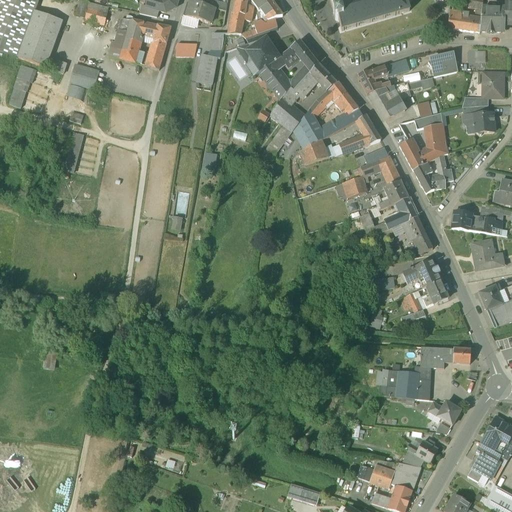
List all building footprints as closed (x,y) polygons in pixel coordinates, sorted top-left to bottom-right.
[(0,0),(0,53),(17,60),(34,13),(39,0),(0,0)] [(94,6),(82,0),(80,0),(75,17),(85,20),(85,22),(105,28),(108,10),(94,6)] [(162,0),(161,1),(157,0),(150,0),(148,8),(147,10),(159,13),(166,15),(176,9),(178,0),(177,0),(162,0)] [(217,3),(205,0),(203,7),(215,10),(217,3)] [(237,0),(236,13),(236,16),(245,17),(247,6),(247,0),(237,0)] [(267,22),(275,19),(282,17),(270,0),(247,0),(247,6),(251,7),(253,5),(259,12),(260,11),(267,22)] [(340,0),(334,2),(334,1),(332,1),(336,13),(333,14),(335,22),(338,21),(342,33),(344,33),(343,32),(409,13),(407,5),(411,0),(414,0),(413,0),(340,0)] [(483,0),(469,0),(468,10),(482,12),(482,10),(483,1),(483,0)] [(203,7),(191,3),(187,18),(199,22),(210,25),(215,10),(203,7)] [(251,7),(247,6),(245,17),(243,27),(245,28),(246,22),(250,23),(253,7),(251,7)] [(159,13),(147,10),(148,8),(141,7),(139,15),(157,19),(159,13)] [(480,22),(479,34),(501,35),(501,29),(505,29),(505,27),(505,10),(504,10),(482,10),(482,12),(481,18),(480,22)] [(245,17),(236,16),(236,13),(234,12),(229,36),(241,36),(243,27),(245,17)] [(34,13),(17,60),(46,70),(49,61),(62,23),(34,13)] [(461,15),(449,14),(447,30),(478,35),(479,34),(480,22),(461,20),(461,15)] [(197,30),(199,22),(187,18),(183,17),(180,25),(197,30)] [(275,19),(267,22),(267,25),(266,25),(263,23),(259,24),(254,26),(255,30),(241,36),(246,41),(258,37),(263,35),(268,33),(277,30),(275,19)] [(131,23),(122,21),(119,31),(115,39),(111,52),(112,60),(119,62),(131,23)] [(131,23),(119,62),(135,66),(140,52),(140,49),(144,39),(139,38),(144,25),(131,23)] [(162,29),(144,25),(139,38),(144,39),(155,41),(154,43),(166,46),(171,29),(162,28),(162,29)] [(260,73),(279,58),(269,43),(271,42),(268,33),(263,35),(258,37),(246,41),(248,46),(236,49),(242,57),(247,65),(252,62),(260,73)] [(224,36),(212,36),(211,58),(201,56),(195,85),(212,88),(220,61),(221,53),(224,36)] [(299,42),(281,57),(285,65),(288,68),(299,59),(306,68),(311,73),(318,65),(299,42)] [(154,43),(153,50),(150,52),(145,69),(159,72),(166,46),(154,43)] [(197,46),(177,46),(176,58),(194,59),(197,46)] [(453,56),(430,61),(430,63),(428,64),(432,70),(434,79),(444,77),(443,70),(456,67),(453,56)] [(279,58),(271,65),(276,72),(285,65),(281,57),(279,58)] [(66,67),(49,61),(46,70),(63,76),(66,67)] [(406,61),(385,68),(387,77),(387,79),(388,79),(409,71),(406,61)] [(271,65),(260,73),(281,101),(282,100),(281,99),(290,90),(290,89),(289,87),(276,72),(271,65)] [(311,73),(293,92),(298,97),(300,99),(301,100),(315,84),(317,85),(318,84),(327,93),(337,85),(318,65),(311,73)] [(98,74),(75,67),(70,85),(93,91),(98,74)] [(456,67),(443,70),(444,77),(457,74),(456,67)] [(311,73),(306,68),(289,87),(290,89),(290,90),(291,90),(293,92),(311,73)] [(370,71),(357,76),(368,96),(370,95),(388,90),(390,89),(391,89),(389,84),(376,88),(374,82),(383,78),(387,77),(385,68),(371,73),(370,71)] [(20,110),(32,72),(20,69),(8,106),(20,110)] [(407,77),(409,84),(416,82),(414,75),(407,77)] [(504,101),(503,75),(482,75),(482,99),(482,101),(484,101),(488,101),(504,101)] [(411,84),(404,85),(392,89),(395,94),(395,95),(422,88),(420,82),(411,84)] [(327,93),(321,97),(327,103),(331,99),(340,111),(344,109),(349,115),(358,110),(338,84),(327,93)] [(65,98),(83,103),(86,91),(69,87),(65,98)] [(291,90),(283,100),(290,106),(296,99),(298,97),(293,92),(291,90)] [(388,90),(370,95),(385,122),(404,112),(398,100),(391,104),(386,94),(389,94),(388,90)] [(321,97),(317,102),(310,111),(310,112),(314,118),(321,110),(322,109),(327,103),(321,97)] [(482,99),(471,100),(470,109),(488,108),(488,101),(484,101),(482,101),(482,99)] [(283,100),(282,100),(281,101),(272,113),(270,116),(285,127),(293,132),(298,126),(304,118),(290,106),(283,100)] [(433,114),(429,102),(416,105),(420,118),(433,114)] [(470,109),(462,110),(463,118),(471,118),(471,117),(488,116),(488,108),(470,109)] [(349,115),(321,131),(326,139),(359,120),(364,118),(359,110),(358,110),(349,115)] [(314,118),(310,112),(304,118),(298,126),(311,148),(321,142),(326,139),(321,131),(314,118)] [(488,116),(471,117),(471,118),(473,135),(476,135),(479,137),(481,136),(482,134),(494,133),(492,115),(488,116)] [(428,117),(429,126),(442,124),(441,116),(428,117)] [(375,131),(366,117),(364,118),(359,120),(366,135),(350,141),(354,151),(380,142),(375,131)] [(471,118),(463,118),(463,125),(466,128),(466,133),(468,135),(473,135),(471,118)] [(405,135),(421,128),(417,119),(391,129),(397,143),(407,140),(405,135)] [(443,125),(425,129),(427,146),(427,148),(419,153),(416,154),(421,168),(428,164),(432,162),(439,158),(445,157),(448,156),(445,144),(443,125)] [(311,148),(298,126),(293,132),(303,152),(311,148)] [(293,132),(285,127),(281,131),(289,136),(293,132)] [(264,172),(289,136),(281,131),(255,165),(264,172)] [(83,137),(73,134),(63,172),(73,175),(83,137)] [(350,141),(344,142),(344,139),(335,144),(335,146),(338,152),(340,156),(354,151),(350,141)] [(419,153),(412,141),(400,148),(413,172),(421,168),(416,154),(419,153)] [(303,152),(300,154),(305,166),(327,160),(321,142),(311,148),(303,152)] [(379,162),(388,158),(384,150),(364,158),(368,167),(379,162)] [(215,170),(216,155),(205,154),(203,169),(215,170)] [(434,168),(436,179),(438,189),(446,188),(445,181),(454,180),(453,173),(449,174),(448,167),(445,157),(439,158),(432,162),(434,168)] [(383,171),(382,171),(383,175),(394,170),(388,158),(379,162),(383,171)] [(383,171),(379,162),(368,167),(360,170),(364,178),(382,171),(383,171)] [(428,164),(421,168),(413,172),(426,196),(438,189),(436,179),(427,180),(426,178),(434,174),(428,164)] [(360,170),(355,172),(359,179),(361,178),(364,178),(360,170)] [(359,179),(338,186),(340,193),(345,192),(347,201),(366,195),(361,178),(359,179)] [(511,184),(502,182),(499,194),(495,194),(493,203),(511,206),(511,184)] [(400,183),(384,190),(389,202),(382,205),(377,208),(377,209),(378,212),(387,208),(395,205),(408,200),(400,183)] [(378,196),(364,201),(365,205),(367,212),(377,209),(377,208),(382,205),(378,196)] [(395,221),(371,231),(372,233),(373,236),(374,239),(391,231),(400,227),(417,219),(408,200),(395,205),(400,216),(394,219),(395,221)] [(367,212),(365,205),(357,207),(362,218),(368,216),(367,212)] [(504,211),(482,206),(480,219),(484,219),(493,221),(493,223),(502,224),(504,211)] [(387,208),(378,212),(380,215),(381,217),(389,214),(387,208)] [(377,209),(367,212),(368,216),(362,218),(360,218),(365,230),(373,226),(371,219),(380,215),(378,212),(377,209)] [(467,212),(461,211),(460,214),(454,213),(452,231),(469,233),(471,218),(472,215),(467,215),(467,212)] [(179,233),(182,219),(173,217),(170,231),(179,233)] [(480,219),(471,218),(469,233),(482,235),(484,219),(480,219)] [(417,219),(400,227),(405,235),(409,244),(414,243),(418,251),(421,256),(433,251),(417,219)] [(493,221),(484,219),(482,235),(491,236),(493,223),(493,221)] [(502,224),(493,223),(491,236),(500,237),(502,224)] [(400,227),(391,231),(395,240),(405,235),(400,227)] [(397,240),(389,244),(393,251),(400,248),(397,240)] [(491,243),(472,246),(475,262),(473,262),(476,273),(503,268),(502,259),(494,260),(491,243)] [(421,256),(418,251),(414,250),(408,252),(411,260),(421,256)] [(431,262),(406,273),(411,284),(418,281),(422,291),(426,289),(440,283),(437,275),(439,274),(437,268),(434,269),(431,262)] [(394,287),(393,276),(372,279),(373,289),(394,287)] [(440,283),(426,289),(431,301),(427,302),(429,307),(437,304),(438,306),(443,304),(442,302),(447,299),(440,283)] [(497,294),(501,292),(498,287),(479,295),(486,312),(489,311),(502,306),(497,294)] [(422,291),(412,295),(420,312),(422,310),(429,307),(427,302),(431,301),(426,289),(422,291)] [(412,295),(407,298),(415,314),(420,312),(412,295)] [(511,301),(502,306),(489,311),(496,329),(511,323),(511,301)] [(376,310),(370,327),(379,330),(383,319),(380,318),(381,312),(376,310)] [(422,310),(420,312),(415,314),(401,320),(404,326),(425,317),(422,310)] [(453,350),(431,349),(422,348),(421,369),(431,369),(443,370),(444,364),(452,365),(453,350)] [(470,351),(453,350),(452,365),(469,366),(470,351)] [(53,371),(56,355),(46,353),(43,369),(53,371)] [(430,382),(431,369),(421,369),(414,368),(414,375),(419,375),(418,381),(430,382)] [(373,384),(381,385),(383,374),(375,372),(373,384)] [(412,400),(416,401),(417,390),(418,381),(419,375),(414,375),(384,372),(383,374),(381,385),(379,397),(402,399),(412,400)] [(430,382),(418,381),(417,390),(427,391),(430,382)] [(422,401),(426,402),(427,391),(417,390),(416,401),(422,401)] [(426,402),(422,401),(418,408),(427,413),(432,404),(442,410),(446,404),(426,402)] [(432,404),(427,413),(428,414),(437,419),(442,410),(432,404)] [(460,412),(446,404),(442,410),(437,419),(439,420),(451,427),(460,412)] [(437,419),(428,414),(425,420),(435,426),(439,420),(437,419)] [(509,426),(496,418),(481,444),(502,456),(511,437),(511,429),(508,427),(509,426)] [(165,421),(144,421),(145,429),(165,429),(165,421)] [(449,431),(443,426),(437,435),(446,436),(449,431)] [(511,437),(502,456),(509,460),(511,454),(511,437)] [(409,445),(403,441),(397,450),(404,454),(409,445)] [(427,445),(423,443),(419,450),(415,457),(423,462),(430,465),(438,451),(432,448),(427,445)] [(502,456),(481,444),(476,453),(482,457),(496,465),(500,458),(502,456)] [(404,454),(403,457),(406,458),(402,466),(419,469),(423,462),(415,457),(419,450),(409,445),(404,454)] [(496,465),(482,457),(474,471),(473,472),(482,476),(488,480),(496,465)] [(500,458),(496,465),(488,480),(495,484),(507,462),(500,458)] [(389,469),(390,464),(376,461),(375,466),(389,469)] [(402,466),(398,465),(394,474),(395,474),(391,486),(395,488),(412,493),(421,469),(419,469),(402,466)] [(374,472),(361,467),(356,479),(370,484),(374,472)] [(394,474),(375,468),(374,472),(370,484),(389,491),(391,486),(395,474),(394,474)] [(482,476),(473,472),(474,471),(472,470),(467,478),(478,484),(482,476)] [(482,476),(478,484),(484,487),(488,480),(482,476)] [(511,511),(511,497),(494,487),(483,506),(493,511),(511,511)] [(405,511),(412,493),(395,488),(390,501),(387,510),(393,511),(405,511)] [(320,494),(303,489),(299,502),(317,507),(320,494)] [(454,496),(444,511),(465,511),(467,510),(470,505),(454,496)] [(390,501),(375,497),(371,505),(387,510),(390,501)]
